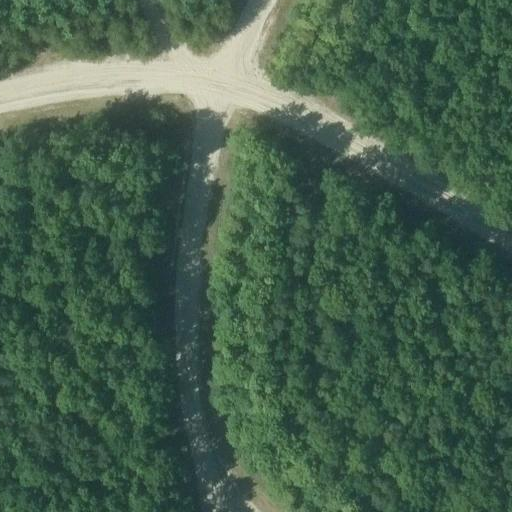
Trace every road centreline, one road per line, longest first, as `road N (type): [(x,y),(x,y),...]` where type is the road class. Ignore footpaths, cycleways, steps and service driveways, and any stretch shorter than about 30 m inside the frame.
road 1 (track): [(511,242),(303,123),(225,88),(59,87),(0,105)]
road 2 (track): [(208,511),(189,338),(190,226),(204,144),(265,0)]
